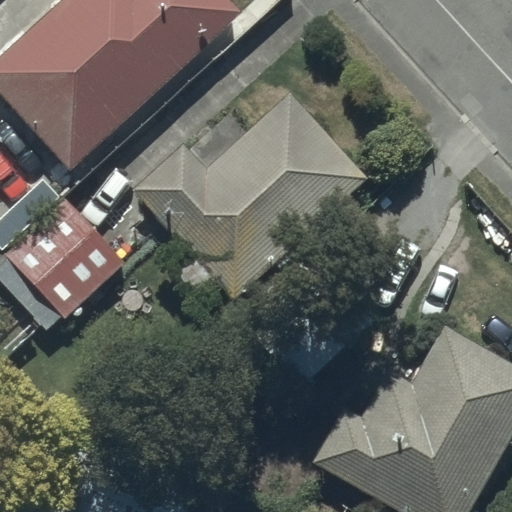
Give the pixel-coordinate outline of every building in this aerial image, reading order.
[(56,0),(0,49),(0,81),(73,163),(236,7),(230,0),(56,0)] [(183,138),(134,182),(188,243),(170,259),(202,296),(221,279),(233,293),(367,173),(289,86),(204,162),(183,138)] [(0,135),(0,216),(2,219),(42,186),(0,135)] [(122,255),(63,195),(7,251),(10,254),(0,264),(0,280),(43,323),(64,302),(70,307),(122,255)] [(370,315),(313,259),(246,327),(302,383),(370,315)] [(466,511),(511,426),(511,359),(441,321),(412,376),(387,363),(360,413),(344,404),(315,460),(412,511),(466,511)] [(184,511),(200,476),(108,437),(108,438),(11,446),(0,472),(0,490),(39,507),(36,511),(184,511)]
